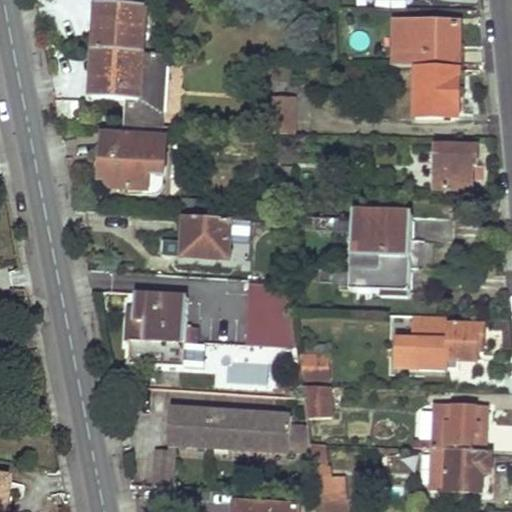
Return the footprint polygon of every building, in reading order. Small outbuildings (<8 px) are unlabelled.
[(145,7),(96,4),(95,26),(94,50),(142,53),(145,7)] [(397,67),(460,69),(461,25),(399,23),(397,67)] [(142,53),(94,50),(91,85),(90,98),(129,100),(128,126),(164,128),(168,56),(142,53)] [(421,72),(419,118),(463,120),(464,73),(421,72)] [(249,105),(259,105),(259,95),(248,95),(249,105)] [(269,134),(294,136),(295,98),(269,97),(269,134)] [(167,140),(105,137),(103,168),(102,184),(109,184),(112,189),(149,192),(150,177),(165,178),(167,140)] [(438,147),(437,189),(472,190),(473,168),(477,167),(478,148),(438,147)] [(281,183),(292,184),(292,169),(281,169),(281,183)] [(165,178),(150,177),(149,192),(164,192),(165,178)] [(383,293),(411,293),(412,269),(412,242),(413,218),(413,217),(354,214),(353,241),(359,240),(358,267),(353,267),(352,292),(383,293)] [(163,241),(163,257),(228,260),(229,237),(230,220),(188,218),(187,242),(163,241)] [(247,221),(230,220),(229,237),(238,238),(239,234),(246,235),(247,221)] [(254,286),(250,346),(281,349),(294,349),(285,288),(254,286)] [(187,299),(135,296),(134,308),(134,317),(128,317),(127,340),(130,340),(129,364),(184,366),(185,343),(196,344),(197,328),(185,328),(187,299)] [(483,351),(483,328),(452,327),(452,318),(423,317),(421,369),(456,369),(456,361),(493,362),(493,352),(483,351)] [(330,346),(305,345),(304,355),(329,356),(330,346)] [(304,379),(328,380),(329,356),(304,355),(304,379)] [(330,417),(331,387),(302,386),(304,400),(307,420),(330,417)] [(436,406),(432,450),(486,453),(488,408),(436,406)] [(291,428),(292,417),(173,409),(171,435),(170,452),(163,451),(161,486),(172,487),(175,445),(289,453),(290,451),(311,452),(310,444),(308,429),(291,428)] [(321,501),(331,501),(326,465),(329,465),(326,446),(310,444),(311,452),(318,496),(318,500),(321,501)] [(430,490),(445,491),(488,493),(490,457),(486,456),(486,453),(432,450),(431,471),(430,490)] [(10,511),(13,500),(3,498),(0,511),(10,511)] [(331,501),(321,501),(322,511),(350,511),(350,503),(331,501)]
